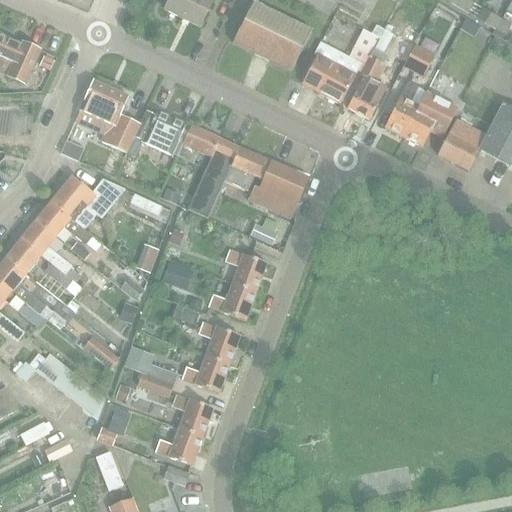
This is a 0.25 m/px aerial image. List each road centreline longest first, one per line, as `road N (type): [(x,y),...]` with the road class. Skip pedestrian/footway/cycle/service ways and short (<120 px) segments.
road 1 (residential): [(223,511),(227,453),(323,196),(345,158)]
road 2 (residential): [(345,158),(308,132),(97,34)]
road 3 (residential): [(0,220),(37,174),(97,34)]
road 4 (residential): [(511,227),(345,158)]
